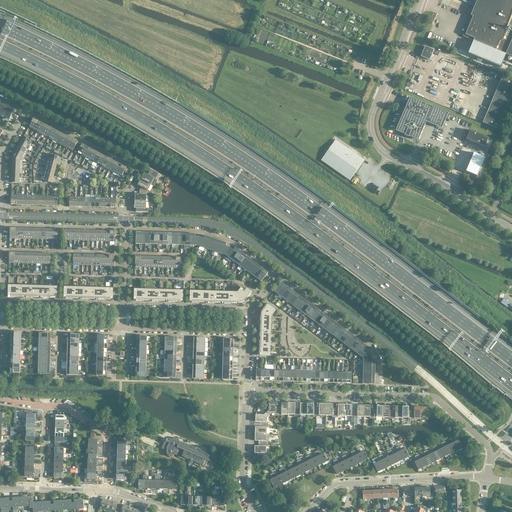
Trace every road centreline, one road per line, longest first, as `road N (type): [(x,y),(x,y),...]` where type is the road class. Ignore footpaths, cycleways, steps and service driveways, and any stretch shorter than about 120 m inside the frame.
road 1 (motorway): [(0,44),(242,179),(511,383)]
road 2 (motorway): [(511,360),(207,134),(0,24)]
road 3 (unclassified): [(511,229),(373,140),(373,112),(417,0)]
road 4 (residential): [(377,395),(375,348),(276,274)]
road 5 (residential): [(126,210),(137,169),(25,110)]
road 6 (residential): [(276,274),(206,231),(126,227)]
road 7 (residential): [(486,478),(487,444),(438,399),(377,395)]
road 8 (residential): [(377,395),(246,391)]
road 9 (residential): [(126,210),(0,207)]
road 10 (residential): [(126,227),(0,224)]
road 11 (residential): [(248,311),(123,307)]
road 12 (residential): [(46,405),(66,407),(105,434),(106,490)]
road 13 (residential): [(123,307),(0,304)]
road 14 (residential): [(255,511),(242,481),(246,391)]
